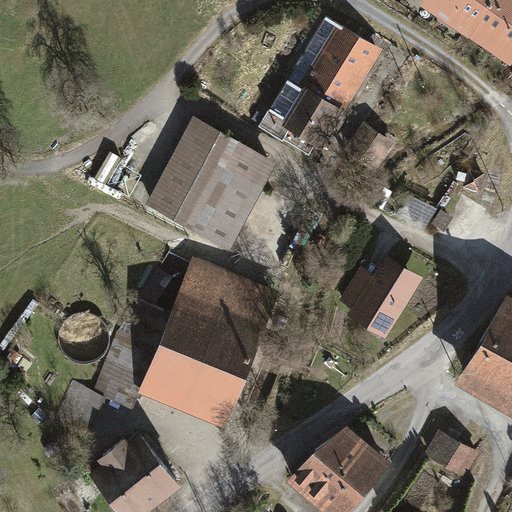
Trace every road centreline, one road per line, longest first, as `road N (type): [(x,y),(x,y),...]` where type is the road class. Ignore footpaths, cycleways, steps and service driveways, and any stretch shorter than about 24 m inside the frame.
road 1 (residential): [(499,280),(362,210),(170,90)]
road 2 (track): [(0,157),(28,170),(119,133),(257,0)]
road 3 (tertiary): [(419,358),(201,511)]
road 4 (track): [(348,0),(452,63),(511,115)]
road 5 (track): [(419,358),(451,400),(504,443),(503,476),(484,511)]
road 6 (residential): [(419,358),(416,430),(360,511)]
